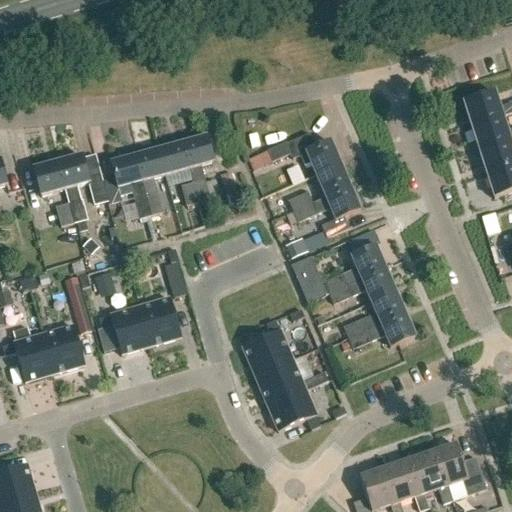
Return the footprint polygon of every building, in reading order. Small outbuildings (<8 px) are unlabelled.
[(462,104),(470,129),(502,119),(502,120),(511,116),(511,106),(499,110),(494,95),(464,105),(464,104),(462,104)] [(470,129),(478,153),(509,143),(510,144),(511,142),(511,132),(506,134),(502,120),(502,119),(470,129)] [(310,166),(315,179),(340,168),(330,145),(316,151),(309,137),(287,147),(286,146),(267,154),(272,165),(290,157),(293,162),(300,159),(304,169),(310,166)] [(190,173),(194,187),(199,207),(210,204),(205,183),(201,170),(213,166),(206,140),(183,146),(190,173)] [(509,143),(478,153),(486,177),(511,168),(511,151),(510,144),(509,143)] [(183,146),(159,153),(166,179),(190,173),(183,146)] [(134,159),(142,186),(151,220),(163,217),(153,183),(166,179),(159,153),(134,159)] [(69,207),(74,227),(77,226),(85,224),(87,223),(78,190),(89,187),(93,201),(106,198),(102,185),(100,177),(87,180),(81,159),(57,165),(65,193),(69,207)] [(142,186),(134,159),(110,166),(114,181),(102,185),(106,198),(106,197),(109,208),(121,205),(118,193),(130,189),(142,186)] [(41,200),(65,193),(57,165),(33,172),(41,200)] [(315,179),(325,202),(350,191),(340,168),(315,179)] [(511,168),(486,177),(494,202),(495,202),(495,201),(511,194),(511,168)] [(229,210),(239,207),(230,177),(221,179),(229,210)] [(186,211),(199,207),(194,187),(181,191),(186,211)] [(312,207),(293,215),(298,226),(330,213),(334,224),(321,229),(327,242),(349,232),(344,220),(360,214),(350,191),(312,207)] [(308,196),(288,204),(293,215),(312,207),(308,196)] [(74,227),(69,207),(55,211),(61,231),(74,227)] [(286,219),(290,229),(297,226),(293,216),(286,219)] [(487,240),(500,236),(495,217),(481,221),(487,240)] [(85,224),(77,226),(79,236),(88,233),(85,224)] [(91,242),(83,250),(91,258),(99,250),(91,242)] [(285,249),(290,263),(304,258),(298,244),(285,249)] [(350,260),(356,272),(343,278),(324,286),(329,297),(385,273),(375,250),(350,260)] [(176,253),(168,256),(171,267),(177,265),(179,265),(176,253)] [(311,261),(291,269),(307,306),(308,306),(326,298),(312,262),(311,261)] [(370,306),(395,295),(385,273),(329,297),(333,308),(353,300),(365,294),(370,306)] [(94,280),(99,296),(114,292),(109,275),(94,280)] [(47,277),(38,279),(38,280),(38,281),(41,290),(50,287),(48,279),(47,277)] [(87,279),(79,281),(82,293),(90,291),(87,279)] [(35,281),(27,283),(30,295),(38,293),(35,281)] [(79,281),(66,285),(69,296),(82,293),(79,281)] [(27,283),(20,285),(23,297),(30,295),(27,283)] [(186,299),(184,290),(172,294),(174,302),(186,299)] [(375,318),(344,332),(348,342),(368,334),(380,329),(380,328),(405,318),(395,295),(370,306),(375,318)] [(170,304),(141,312),(153,351),(181,343),(170,304)] [(365,308),(337,315),(339,324),(367,316),(365,308)] [(141,312),(99,324),(99,325),(102,333),(114,330),(122,360),(153,351),(141,312)] [(302,314),(290,319),(293,326),(305,321),(302,314)] [(368,334),(348,342),(353,354),(385,340),(390,351),(415,341),(405,318),(380,328),(380,329),(368,334)] [(16,348),(2,352),(2,353),(4,360),(16,357),(25,387),(55,378),(44,339),(30,343),(26,331),(12,335),(16,348)] [(73,331),(44,339),(55,378),(84,370),(73,331)] [(281,335),(243,351),(254,379),(293,363),(281,335)] [(293,363),(254,379),(268,411),(306,395),(328,386),(324,377),(313,381),(302,386),(293,363)] [(306,395),(268,411),(278,436),(307,424),(311,434),(321,430),(306,395)] [(344,412),(332,417),(335,424),(347,419),(344,412)] [(456,448),(431,456),(443,492),(448,490),(462,485),(467,500),(486,493),(475,461),(462,466),(456,448)] [(431,456),(407,464),(420,500),(424,498),(438,493),(443,508),(453,505),(448,490),(443,492),(431,456)] [(428,511),(424,498),(420,500),(407,464),(383,473),(396,508),(400,506),(415,501),(418,511),(428,511)] [(0,508),(36,499),(27,469),(0,477),(0,508)] [(360,481),(360,480),(359,481),(367,503),(354,507),(355,511),(383,511),(391,510),(391,511),(402,511),(400,506),(396,508),(383,473),(360,481)] [(39,511),(36,499),(0,508),(0,511),(39,511)]
